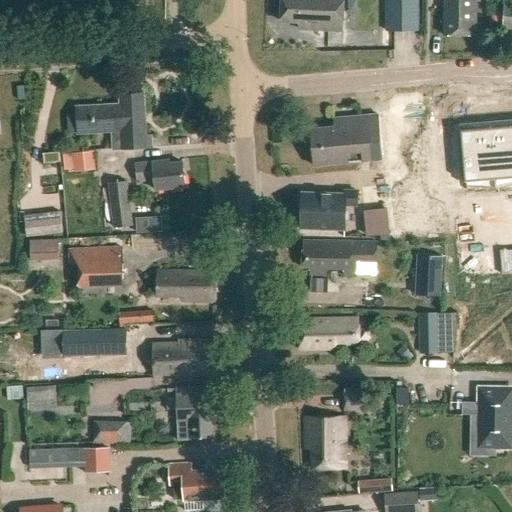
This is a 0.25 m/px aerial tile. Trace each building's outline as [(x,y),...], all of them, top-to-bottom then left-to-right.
[(299,23),(298,29),(342,31),(343,0),(280,0),(280,22),(299,23)] [(380,0),(380,30),(414,31),(414,0),(380,0)] [(476,12),(476,0),(440,0),(441,35),(471,35),(471,28),(472,28),(472,12),(476,12)] [(511,0),(503,0),(502,29),(511,29),(511,0)] [(122,131),(123,148),(152,147),(151,135),(146,135),(143,94),(119,95),(120,105),(76,107),(78,133),(122,131)] [(334,127),(311,129),(314,166),(382,160),(378,114),(360,116),(334,118),(334,127)] [(511,121),(460,127),(465,179),(511,174),(511,121)] [(73,153),(74,163),(80,163),(81,171),(95,170),(94,151),(73,153)] [(138,180),(154,178),(155,190),(185,186),(183,162),(170,163),(170,160),(153,162),(152,163),(136,165),(138,180)] [(109,182),(115,227),(133,225),(128,180),(109,182)] [(302,193),(301,228),(345,230),(345,205),(357,205),(357,191),(344,191),(344,194),(302,193)] [(365,236),(380,235),(381,245),(390,244),(387,208),(363,210),(365,236)] [(26,220),(28,236),(63,232),(62,216),(26,220)] [(507,219),(497,220),(498,233),(509,232),(507,219)] [(488,234),(498,233),(497,220),(487,221),(488,234)] [(162,221),(150,221),(151,232),(162,231),(162,221)] [(488,234),(487,221),(477,222),(478,235),(488,234)] [(500,246),(510,245),(509,232),(498,233),(500,246)] [(498,233),(488,234),(490,247),(500,246),(498,233)] [(479,248),(490,247),(488,234),(478,235),(479,248)] [(32,241),(32,261),(60,261),(60,240),(32,241)] [(302,241),(302,267),(310,267),(310,275),(326,275),(327,269),(339,269),(339,275),(356,276),(356,261),(376,262),(377,242),(357,241),(302,241)] [(69,249),(71,284),(123,282),(122,247),(69,249)] [(413,293),(439,294),(441,255),(415,254),(413,293)] [(156,271),(156,296),(181,296),(181,300),(214,300),(214,269),(182,269),(182,271),(156,271)] [(441,313),(421,313),(422,353),(442,353),(441,313)] [(154,315),(120,317),(120,328),(155,326),(154,315)] [(299,320),(300,349),(335,348),(335,343),(358,342),(357,319),(299,320)] [(126,331),(64,332),(65,356),(127,354),(126,331)] [(53,332),(44,333),(44,343),(63,342),(63,332),(53,332)] [(185,373),(185,375),(217,374),(217,340),(182,341),(180,344),(153,344),(154,374),(185,373)] [(176,388),(178,440),(191,440),(191,438),(212,438),(210,387),(176,388)] [(30,411),(44,410),(42,388),(29,389),(30,411)] [(479,414),(478,447),(511,447),(511,388),(480,388),(479,402),(479,414)] [(344,393),(344,409),(368,410),(368,393),(344,393)] [(346,416),(306,416),(306,449),(313,449),(313,468),(346,468),(346,448),(346,416)] [(130,422),(92,422),(93,442),(130,442),(130,422)] [(84,450),(84,474),(110,474),(110,450),(84,450)] [(191,463),(169,464),(170,486),(174,485),(175,499),(185,499),(185,501),(186,511),(204,510),(203,499),(225,498),(223,469),(192,471),(191,463)] [(392,478),(359,481),(360,493),(394,491),(392,478)] [(436,489),(420,490),(420,500),(437,499),(436,489)] [(419,511),(417,492),(385,495),(386,511),(419,511)]
